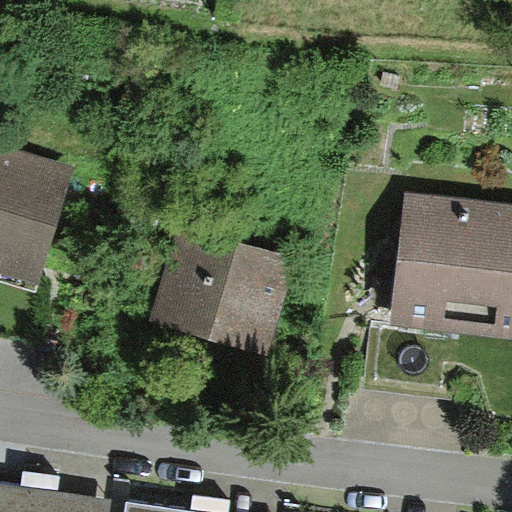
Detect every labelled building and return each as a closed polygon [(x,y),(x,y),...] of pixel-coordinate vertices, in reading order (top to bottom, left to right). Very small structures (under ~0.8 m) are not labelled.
[(69,162),(0,143),(0,266),(38,277),(69,162)] [(511,206),(405,197),(394,325),(511,336),(511,206)] [(292,255),(177,227),(156,317),(270,344),(292,255)] [(104,511),(106,499),(0,484),(0,511),(104,511)] [(192,511),(123,503),(121,511),(192,511)]
